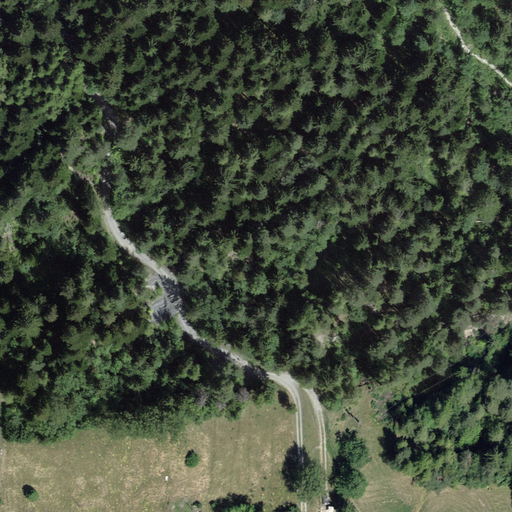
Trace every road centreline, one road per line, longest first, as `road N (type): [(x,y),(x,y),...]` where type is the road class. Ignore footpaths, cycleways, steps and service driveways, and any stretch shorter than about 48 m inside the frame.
road 1 (track): [(50,0),(65,51),(103,112),(102,211),(120,243),(161,276),(185,331),(291,383),(303,511)]
road 2 (track): [(324,504),(317,403),(291,383)]
